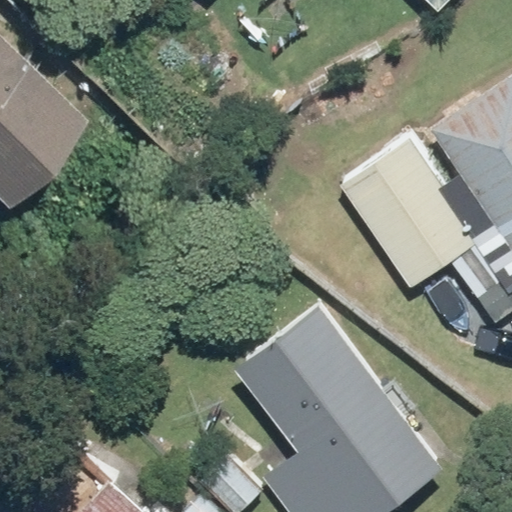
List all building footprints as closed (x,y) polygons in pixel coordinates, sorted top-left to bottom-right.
[(91,0),(32,0),(23,8),(48,37),(91,0)] [(425,0),(434,8),(442,0),(425,0)] [(0,186),(70,115),(0,46),(0,186)] [(511,69),(428,125),(511,251),(511,69)] [(408,136),(339,182),(407,283),(476,236),(408,136)] [(290,511),(376,511),(440,466),(317,301),(232,363),(295,448),(261,473),(290,511)] [(226,511),(234,511),(261,487),(224,448),(193,477),(226,511)] [(140,511),(103,477),(69,511),(140,511)]
